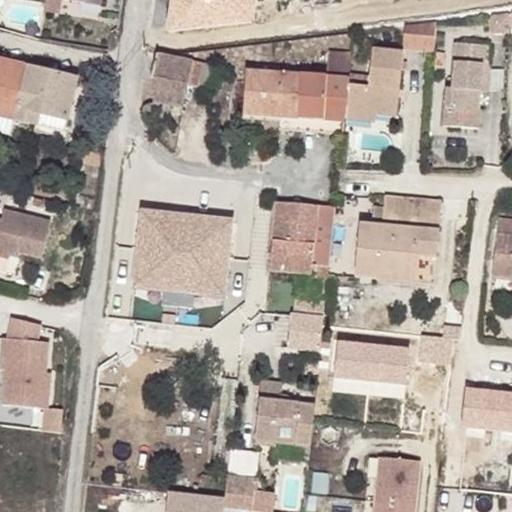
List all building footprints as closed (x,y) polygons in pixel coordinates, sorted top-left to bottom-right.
[(44,0),(43,11),(59,14),(61,0),(67,0),(100,5),(100,0),(44,0)] [(171,0),(167,31),(250,21),(252,0),(171,0)] [(509,32),(509,16),(509,15),(507,14),(492,16),(491,17),(490,17),(490,34),(509,32)] [(436,28),(405,24),(402,48),(434,52),(436,28)] [(446,88),(443,126),(479,128),(480,110),(478,110),(480,92),(482,65),(486,65),(488,46),(455,44),(452,89),(446,88)] [(403,53),(372,50),(369,77),(349,75),(344,119),(375,121),(376,115),(396,116),(403,53)] [(193,61),(156,53),(151,79),(187,87),(193,61)] [(326,77),(251,72),(250,84),(245,84),(243,111),(279,114),(279,117),(344,122),(344,119),(349,75),(351,54),(328,53),(326,77)] [(14,120),(27,67),(25,66),(0,60),(0,117),(13,120),(14,120)] [(197,88),(203,63),(193,61),(187,87),(197,88)] [(489,93),(490,66),(486,65),(482,65),(480,92),(489,93)] [(77,79),(27,67),(14,120),(65,132),(77,79)] [(187,87),(151,79),(153,103),(148,104),(144,106),(142,108),(141,111),(141,114),(147,116),(154,117),(163,117),(165,106),(182,109),(187,87)] [(279,114),(243,111),(242,120),(279,122),(279,117),(279,114)] [(13,120),(0,117),(0,131),(9,134),(13,120)] [(344,122),(279,117),(279,122),(279,129),(343,132),(344,122)] [(102,154),(84,152),(83,164),(100,166),(102,154)] [(441,202),(385,197),(384,207),(382,227),(371,226),(359,225),(354,276),(376,278),(376,273),(414,276),(416,255),(436,257),(441,202)] [(178,206),(149,203),(146,238),(139,237),(135,276),(225,285),(229,246),(222,246),(226,211),(197,208),(197,214),(177,212),(178,206)] [(146,238),(149,203),(143,203),(139,237),(146,238)] [(335,207),(275,203),(270,261),(312,264),(311,270),(315,270),(315,278),(327,279),(335,207)] [(382,227),(384,207),(373,206),(371,226),(382,227)] [(51,221),(4,209),(2,220),(0,219),(0,257),(9,259),(9,257),(11,251),(19,253),(42,259),(51,221)] [(229,246),(232,212),(226,211),(222,246),(229,246)] [(511,220),(497,219),(491,274),(511,276),(511,220)] [(434,285),(436,257),(416,255),(414,276),(414,283),(434,285)] [(312,264),(270,261),(270,271),(311,274),(311,270),(312,264)] [(414,276),(376,273),(376,278),(376,280),(414,283),(414,276)] [(295,312),(325,312),(325,299),(295,299),(295,312)] [(321,352),(324,315),(290,312),(287,349),(321,352)] [(40,326),(12,319),(8,339),(4,339),(1,370),(6,370),(3,404),(46,409),(44,430),(61,432),(64,409),(48,408),(51,373),(46,373),(49,343),(37,342),(40,326)] [(461,331),(446,330),(445,338),(454,339),(460,339),(461,331)] [(445,338),(422,336),(419,361),(451,365),(454,339),(445,338)] [(372,344),(337,340),(333,375),(369,379),(372,344)] [(408,347),(372,344),(369,379),(404,382),(408,347)] [(314,407),(280,403),(281,395),(282,384),(262,382),(255,440),(310,446),(314,407)] [(372,396),(407,396),(407,386),(372,385),(372,396)] [(419,462),(380,457),(375,501),(415,505),(419,462)] [(223,511),(225,498),(169,492),(166,511),(223,511)] [(414,511),(415,505),(375,501),(374,511),(414,511)]
